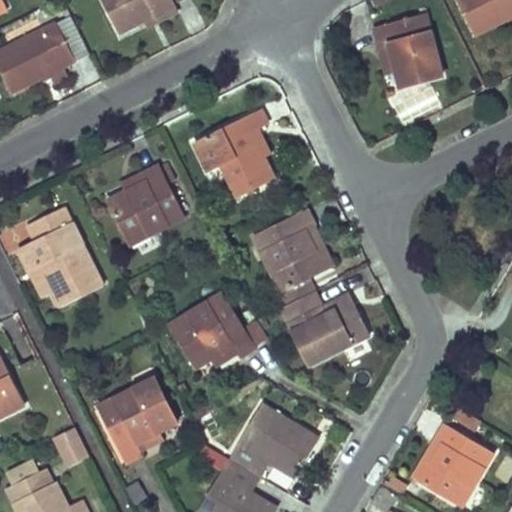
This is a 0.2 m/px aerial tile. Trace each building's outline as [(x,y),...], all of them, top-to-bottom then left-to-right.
[(100,0),(118,35),(144,22),(175,5),(185,0),(100,0)] [(511,12),(511,0),(457,0),(474,33),(510,14),(511,12)] [(178,13),(175,5),(144,22),(147,28),(178,13)] [(427,14),(376,29),(381,51),(392,47),(398,68),(404,87),(444,75),(427,14)] [(57,25),(76,62),(89,56),(70,18),(57,25)] [(57,25),(0,52),(0,72),(10,94),(76,62),(57,25)] [(392,47),(381,51),(388,72),(398,68),(392,47)] [(261,109),(196,141),(210,170),(222,165),(239,197),(275,179),(264,155),(252,131),(257,128),(268,123),(261,109)] [(257,128),(252,131),(264,155),(269,153),(257,128)] [(160,165),(144,174),(148,181),(126,192),(107,201),(128,244),(185,216),(160,165)] [(148,181),(144,174),(123,184),(126,192),(148,181)] [(35,241),(19,248),(31,271),(43,265),(54,289),(62,305),(103,284),(81,241),(74,245),(65,227),(72,223),(64,207),(28,226),(35,241)] [(307,209),(254,235),(282,291),(324,271),(304,230),(314,225),(307,209)] [(72,223),(65,227),(74,245),(81,241),(72,223)] [(334,266),(314,225),(304,230),(324,271),(334,266)] [(43,265),(31,271),(42,295),(54,289),(43,265)] [(314,291),(281,307),(310,363),(369,334),(353,302),(326,316),(322,306),(314,291)] [(224,294),(170,325),(195,367),(211,357),(234,343),(239,351),(241,355),(256,344),(224,294)] [(349,294),(322,306),(326,316),(353,302),(349,294)] [(239,351),(234,343),(211,357),(215,364),(239,351)] [(0,353),(0,417),(26,404),(0,353)] [(155,379),(99,406),(125,461),(141,453),(140,450),(136,442),(159,430),(176,420),(155,379)] [(319,438),(262,404),(229,458),(261,476),(270,462),(274,454),(300,469),(319,438)] [(470,413),(458,406),(448,424),(459,431),(464,423),(470,413)] [(204,410),(196,413),(203,425),(210,422),(204,410)] [(481,420),(470,413),(464,423),(475,430),(481,420)] [(448,424),(444,422),(435,438),(443,442),(421,481),(461,505),(494,451),(459,431),(448,424)] [(54,434),(67,461),(87,451),(73,424),(54,434)] [(162,438),(159,430),(136,442),(140,450),(162,438)] [(443,442),(435,438),(412,476),(421,481),(443,442)] [(217,451),(206,445),(200,456),(211,462),(217,451)] [(229,458),(217,451),(211,462),(223,469),(229,458)] [(300,469),(274,454),(270,462),(296,476),(300,469)] [(223,469),(197,511),(273,511),(277,506),(252,491),(261,476),(229,458),(223,469)] [(9,474),(14,484),(39,472),(34,461),(9,474)] [(7,487),(18,511),(71,511),(68,507),(56,481),(52,482),(47,469),(39,472),(14,484),(7,487)] [(385,485),(402,495),(407,486),(390,476),(385,485)] [(126,485),(133,503),(147,497),(140,479),(126,485)] [(68,507),(71,511),(87,511),(82,500),(68,507)]
